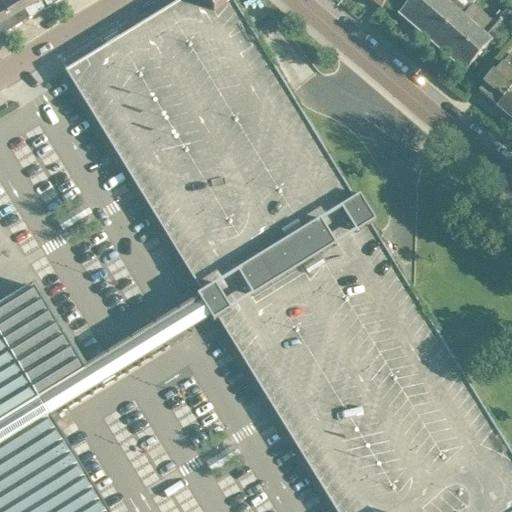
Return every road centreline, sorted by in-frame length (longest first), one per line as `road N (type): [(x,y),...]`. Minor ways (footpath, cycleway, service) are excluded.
road 1 (unknown): [(238,250),(272,231),(277,208),(168,20),(132,43),(130,60)]
road 2 (unknown): [(269,303),(304,280),(319,279),(334,291),(447,478)]
road 3 (unknown): [(269,303),(390,494),(416,493),(447,478)]
road 4 (unknown): [(501,451),(360,210)]
road 5 (residential): [(511,183),(301,0)]
road 6 (unknown): [(130,60),(238,250)]
road 7 (unclassified): [(0,77),(126,0)]
